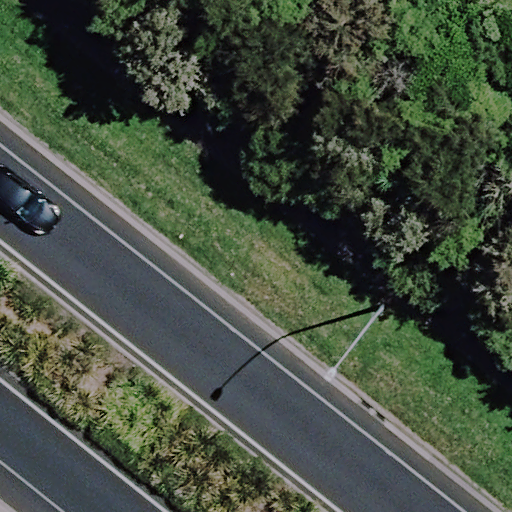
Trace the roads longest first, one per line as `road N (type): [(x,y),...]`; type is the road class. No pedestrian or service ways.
road 1 (primary): [(0,189),(407,511)]
road 2 (primary): [(112,511),(0,423)]
